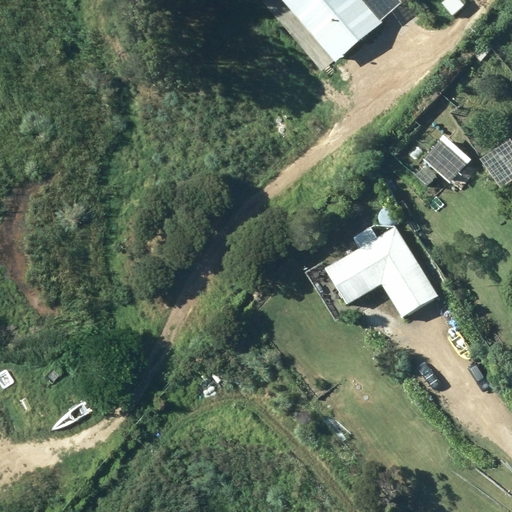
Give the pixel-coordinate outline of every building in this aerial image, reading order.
[(279,0),(336,67),(383,27),(360,0),(279,0)] [(411,174),(410,175),(428,193),(439,182),(448,192),(453,187),(457,190),(476,172),(446,141),(411,174)] [(434,296),(394,227),(372,239),(366,228),(351,237),(358,250),(323,269),(319,262),(302,273),(330,322),(349,311),(345,303),(380,283),(399,316),(434,296)] [(466,371),(476,383),(487,374),(477,362),(466,371)] [(233,378),(221,364),(211,373),(224,387),(233,378)] [(331,368),(313,380),(321,393),(339,382),(331,368)]
